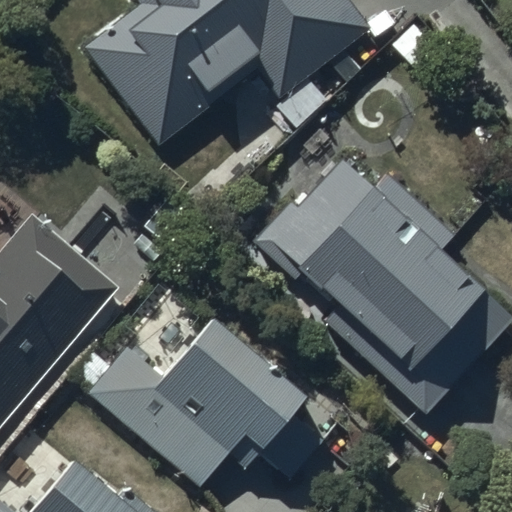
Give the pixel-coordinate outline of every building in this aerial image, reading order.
[(368,32),(342,0),(128,0),(139,13),(83,59),(160,154),(256,77),(278,104),(368,32)] [(248,234),(338,314),(331,322),(436,415),(484,362),(473,353),(511,309),(511,299),(444,240),(455,228),(386,166),(375,178),(340,148),(294,199),(286,192),(248,234)] [(0,439),(125,293),(37,219),(1,261),(0,260),(0,439)] [(140,355),(99,404),(208,494),(240,457),(259,473),(269,461),(301,488),(334,448),(300,420),(316,400),(218,318),(168,379),(140,355)] [(13,511),(1,502),(0,503),(0,511),(150,511),(132,497),(127,503),(73,459),(30,511),(13,511)]
